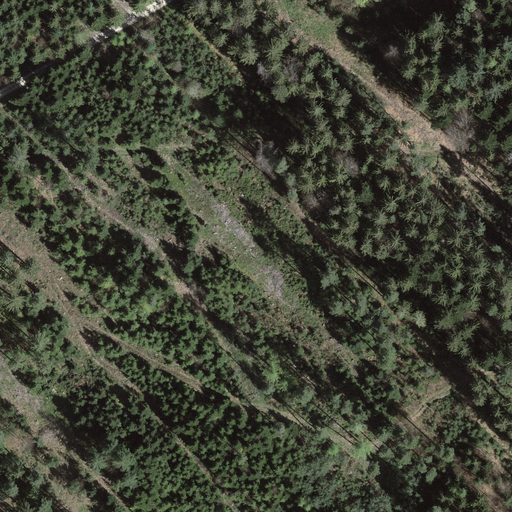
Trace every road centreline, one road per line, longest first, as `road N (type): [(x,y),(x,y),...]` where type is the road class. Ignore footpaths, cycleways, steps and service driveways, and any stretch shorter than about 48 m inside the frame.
road 1 (track): [(0,161),(225,151)]
road 2 (track): [(325,151),(511,158)]
road 3 (track): [(0,93),(159,0)]
